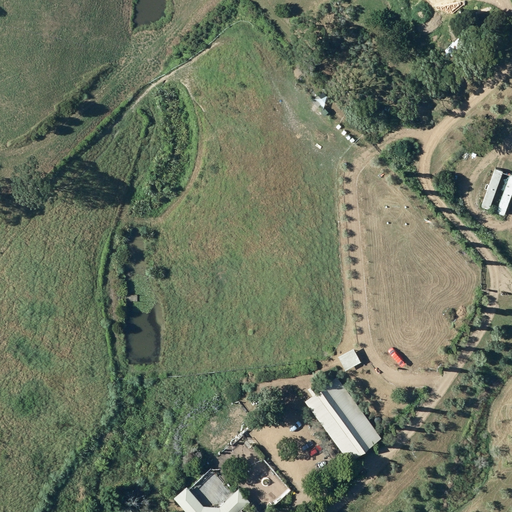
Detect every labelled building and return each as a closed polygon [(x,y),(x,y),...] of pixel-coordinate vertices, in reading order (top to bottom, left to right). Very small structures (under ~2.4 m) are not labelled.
[(489,211),(502,173),(494,170),(481,208),(489,211)] [(504,216),(511,193),(511,177),(509,176),(496,214),(504,216)] [(354,344),(338,352),(345,366),(361,358),(354,344)] [(304,398),(348,459),(382,434),(337,374),(304,398)] [(239,511),(250,503),(238,490),(218,508),(202,507),(186,488),(172,500),(182,511),(239,511)]
